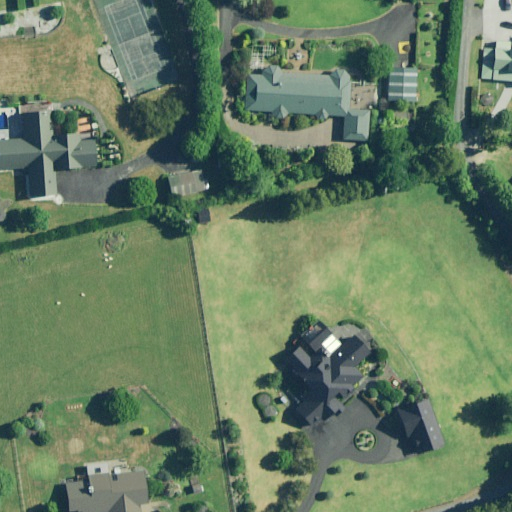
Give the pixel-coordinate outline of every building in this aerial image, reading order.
[(279,67),(263,66),(263,56),(279,57),(279,45),(248,44),(245,112),(343,116),(342,139),(367,140),(368,109),(347,108),(349,72),(331,71),(331,75),(278,73),(279,67)] [(511,49),(483,48),(482,68),(493,68),(492,79),(506,80),(506,71),(511,71),(511,49)] [(417,67),(389,66),(387,100),(415,102),(417,67)] [(50,135),(49,112),(20,114),(22,139),(0,140),(0,170),(26,169),(27,197),(56,196),(54,169),(94,167),(92,140),(79,141),(78,134),(50,135)] [(205,189),(199,169),(166,177),(172,198),(205,189)] [(329,354),(320,343),(306,355),(299,346),(284,358),(313,394),(295,408),(311,427),(323,417),(326,419),(342,406),(337,400),(364,379),(356,369),(370,357),(349,332),(338,341),(341,344),(329,354)] [(434,420),(425,398),(395,410),(406,437),(408,436),(416,455),(443,444),(440,436),(453,431),(446,416),(434,420)] [(144,504),(142,471),(86,475),(86,481),(60,483),(62,511),(81,511),(138,511),(138,504),(144,504)]
